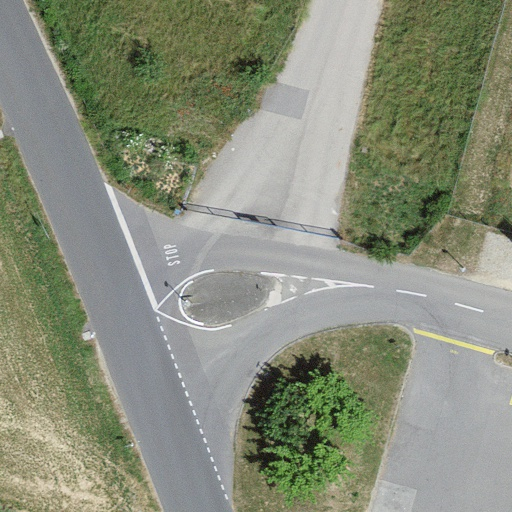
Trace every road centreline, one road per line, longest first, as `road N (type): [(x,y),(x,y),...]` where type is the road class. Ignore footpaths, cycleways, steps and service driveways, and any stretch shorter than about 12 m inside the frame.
road 1 (tertiary): [(118,330),(0,31)]
road 2 (unclassified): [(231,276),(311,160),(347,0)]
road 3 (unclassified): [(511,325),(344,286),(231,276)]
road 4 (tertiary): [(190,511),(118,330)]
road 5 (unclassified): [(231,276),(118,330)]
